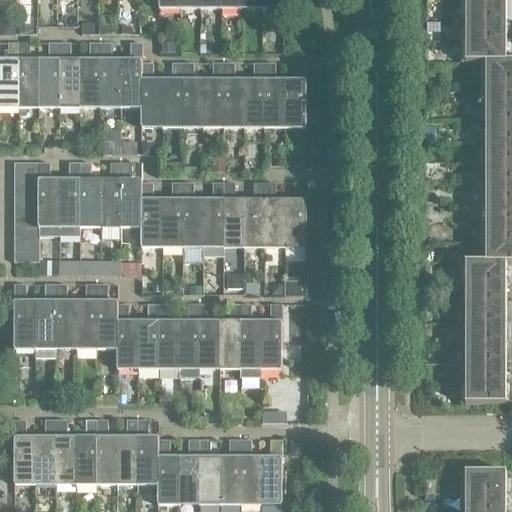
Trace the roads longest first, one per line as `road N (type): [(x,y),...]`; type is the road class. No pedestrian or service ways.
road 1 (tertiary): [(377,438),(369,0)]
road 2 (residential): [(511,438),(377,438)]
